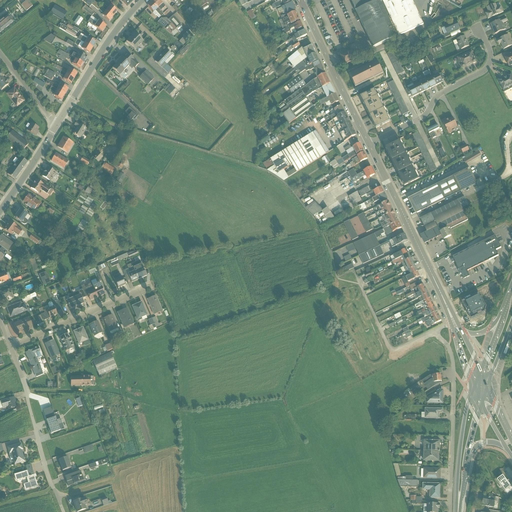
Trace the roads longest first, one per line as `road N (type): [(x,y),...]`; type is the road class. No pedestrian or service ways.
road 1 (residential): [(433,331),(447,345),(453,371),(449,511)]
road 2 (residential): [(479,29),(487,67),(437,96),(424,116),(369,144)]
road 3 (secondary): [(442,297),(369,144)]
road 4 (secondary): [(369,144),(299,0)]
road 5 (residential): [(10,346),(151,284)]
road 6 (residential): [(142,0),(56,124)]
road 7 (residential): [(10,346),(52,487)]
road 8 (secondary): [(472,387),(454,511)]
